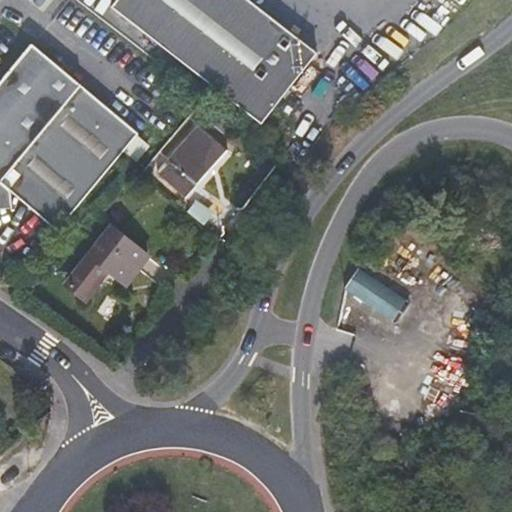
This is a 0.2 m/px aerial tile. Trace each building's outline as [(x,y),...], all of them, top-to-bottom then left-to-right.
[(318,53),(249,0),(117,0),(112,7),(262,124),(318,53)] [(140,133),(33,44),(0,83),(0,203),(6,203),(2,181),(12,190),(60,230),(140,133)] [(198,127),(158,171),(187,197),(227,152),(198,127)] [(0,210),(13,210),(12,190),(2,181),(6,203),(0,203),(0,210)] [(215,212),(197,200),(188,212),(205,225),(215,212)] [(149,255),(112,227),(67,284),(87,300),(109,271),(126,284),(149,255)] [(360,266),(345,288),(396,323),(411,301),(380,280),(360,266)]
